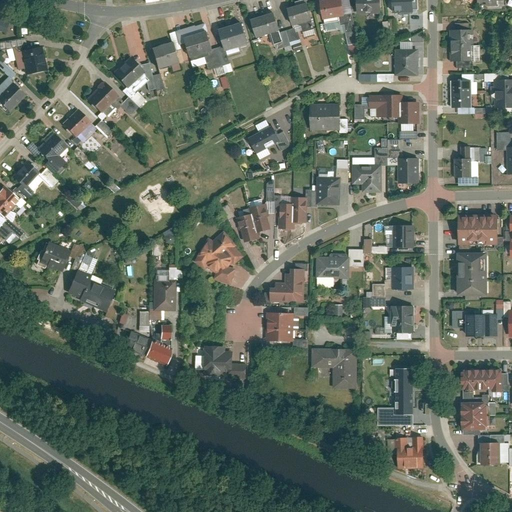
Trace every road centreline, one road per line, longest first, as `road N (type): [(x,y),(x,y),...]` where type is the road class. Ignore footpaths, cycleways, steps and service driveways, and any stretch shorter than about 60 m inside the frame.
road 1 (residential): [(434,199),(311,237),(247,293),(241,320)]
road 2 (residential): [(101,11),(73,69),(0,154)]
road 3 (residential): [(434,353),(434,199)]
road 4 (primary): [(0,423),(121,511)]
road 5 (residential): [(462,481),(434,421),(434,353)]
